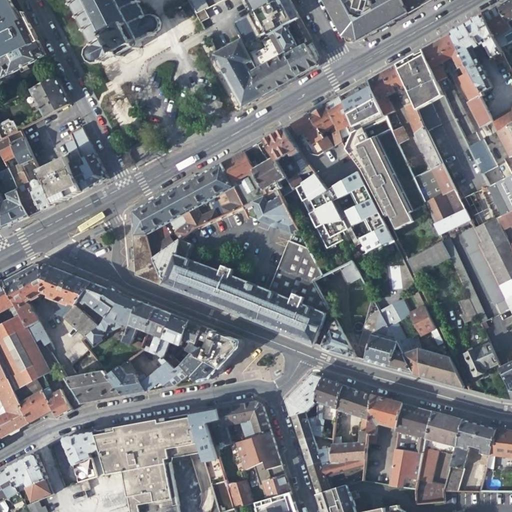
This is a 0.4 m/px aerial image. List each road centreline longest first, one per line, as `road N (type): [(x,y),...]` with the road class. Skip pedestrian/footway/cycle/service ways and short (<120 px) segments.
road 1 (residential): [(0,457),(64,424),(106,414),(251,386),(275,398)]
road 2 (secondary): [(125,191),(346,71)]
road 3 (secondary): [(305,354),(511,414)]
road 4 (residential): [(125,191),(29,0)]
road 5 (secondary): [(118,274),(305,354)]
road 6 (secondary): [(346,71),(470,0)]
